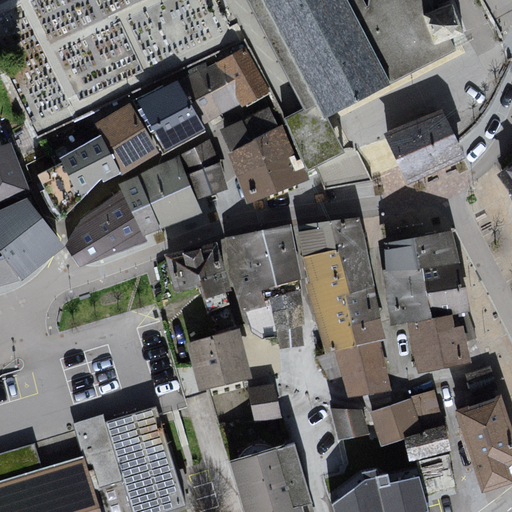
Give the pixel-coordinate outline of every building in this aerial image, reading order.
[(246,0),(303,111),(283,121),(311,175),(354,153),(337,120),(468,54),(461,41),(479,32),(462,0),(453,0),(436,9),(431,0),(378,0),(371,3),(369,0),(246,0)] [(247,52),(183,81),(208,125),(270,98),(247,52)] [(183,81),(133,105),(162,155),(211,131),(208,125),(183,81)] [(133,105),(98,129),(102,136),(127,178),(162,155),(133,105)] [(448,110),(390,134),(410,183),(468,160),(448,110)] [(282,130),(231,155),(250,204),(309,183),(282,130)] [(102,136),(36,179),(39,189),(35,192),(53,221),(62,230),(103,183),(109,188),(127,178),(102,136)] [(214,144),(185,160),(199,202),(230,192),(214,144)] [(13,147),(0,151),(0,212),(29,200),(13,147)] [(185,160),(119,193),(128,195),(144,234),(205,219),(199,202),(185,160)] [(77,226),(71,243),(79,263),(89,265),(144,234),(128,195),(119,193),(99,214),(77,226)] [(0,290),(23,285),(66,251),(31,202),(0,216),(0,290)] [(360,222),(302,229),(312,284),(306,287),(332,354),(339,352),(385,340),(360,222)] [(294,230),(224,241),(246,314),(270,309),(267,301),(302,284),(294,230)] [(454,234),(389,246),(392,324),(411,322),(463,313),(477,312),(454,234)] [(220,248),(169,258),(179,294),(202,290),(205,297),(233,292),(220,248)] [(463,313),(411,322),(420,375),(473,367),(463,313)] [(241,332),(190,347),(204,393),(254,382),(241,332)] [(385,340),(339,352),(350,400),(391,394),(385,340)] [(272,388),(248,393),(256,428),(283,419),(272,388)] [(433,394),(368,416),(385,455),(411,448),(407,437),(446,429),(433,394)] [(511,437),(501,397),(459,409),(484,497),(511,489),(511,437)] [(362,412),(332,410),(342,461),(376,454),(362,412)] [(83,460),(0,484),(0,511),(173,511),(187,508),(159,414),(77,438),(83,460)] [(407,437),(411,448),(415,461),(427,496),(462,485),(446,429),(407,437)] [(304,511),(286,447),(230,464),(243,511),(304,511)] [(431,511),(427,496),(415,461),(390,465),(360,469),(329,493),(333,511),(431,511)]
